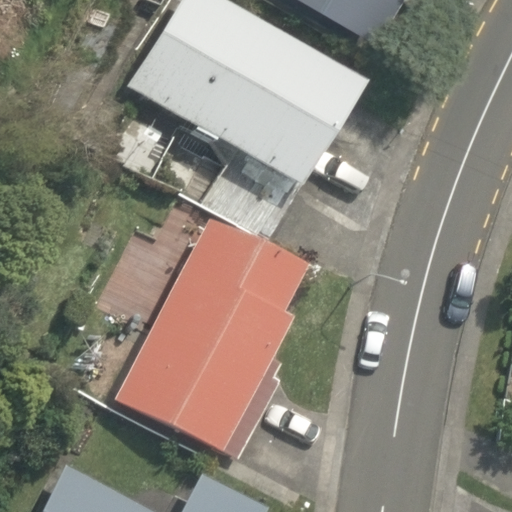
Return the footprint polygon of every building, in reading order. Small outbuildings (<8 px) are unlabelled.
[(386,109),(207,0),(197,0),(138,98),(323,211),(386,109)] [(405,0),(291,0),(374,51),(405,0)] [(328,287),(214,227),(119,407),(233,467),(328,287)] [(256,511),(193,481),(177,511),(128,511),(67,482),(52,511),(256,511)] [(511,511),(511,493),(502,511),(511,511)]
